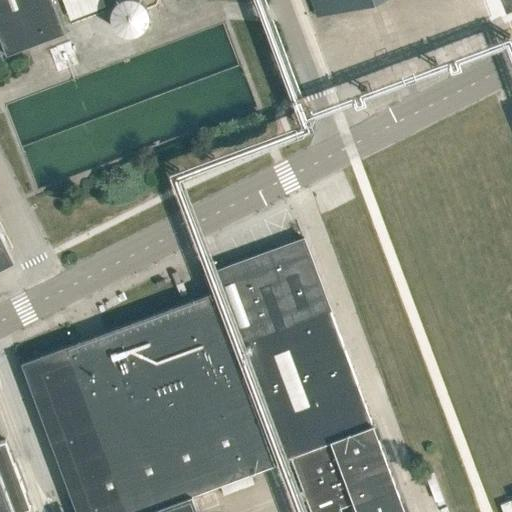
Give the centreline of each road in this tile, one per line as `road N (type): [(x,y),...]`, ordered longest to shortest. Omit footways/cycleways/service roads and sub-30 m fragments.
road 1 (unknown): [(335,155),(280,0)]
road 2 (unknown): [(45,295),(39,257),(0,180)]
